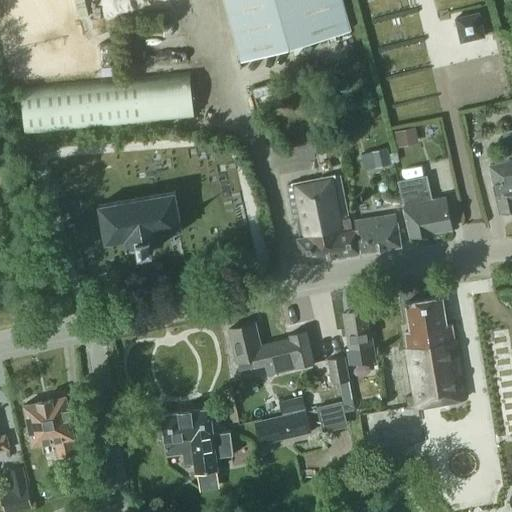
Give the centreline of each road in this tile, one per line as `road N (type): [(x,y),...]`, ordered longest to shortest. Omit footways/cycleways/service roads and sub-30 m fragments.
road 1 (tertiary): [(92,324),(296,281),(511,250)]
road 2 (residential): [(115,511),(92,324)]
